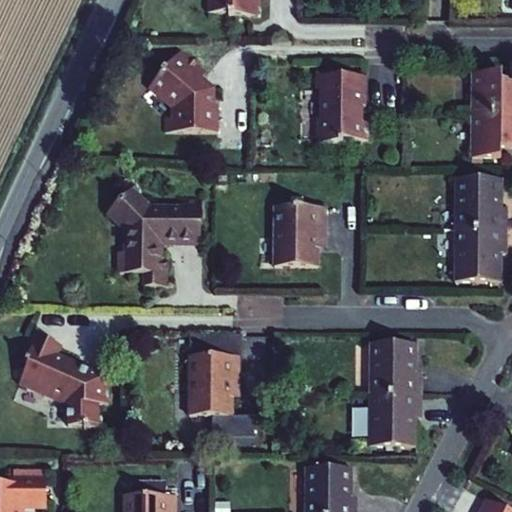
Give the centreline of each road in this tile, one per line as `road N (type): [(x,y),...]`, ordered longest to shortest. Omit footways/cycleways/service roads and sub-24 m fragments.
road 1 (unclassified): [(0,241),(111,0)]
road 2 (residential): [(510,339),(462,317),(256,317)]
road 3 (residential): [(510,339),(416,511)]
road 4 (residential): [(511,48),(383,46)]
